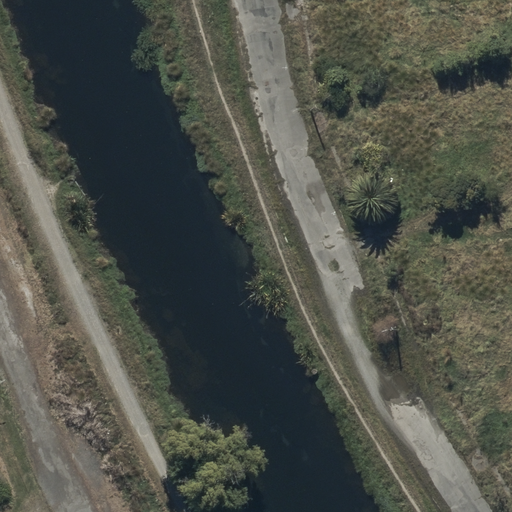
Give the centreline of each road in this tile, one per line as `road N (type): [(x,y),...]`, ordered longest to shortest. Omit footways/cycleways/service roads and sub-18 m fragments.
road 1 (track): [(254,0),(270,88),(308,200),(360,313),(475,511)]
road 2 (track): [(0,316),(85,511)]
